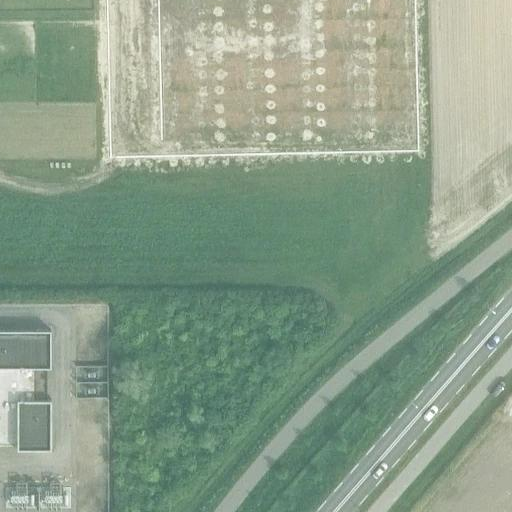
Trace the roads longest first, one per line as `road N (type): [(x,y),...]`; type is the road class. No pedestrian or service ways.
road 1 (unclassified): [(226,511),(324,393),(511,237)]
road 2 (primary): [(333,511),(511,307)]
road 3 (unclassified): [(375,511),(511,354)]
